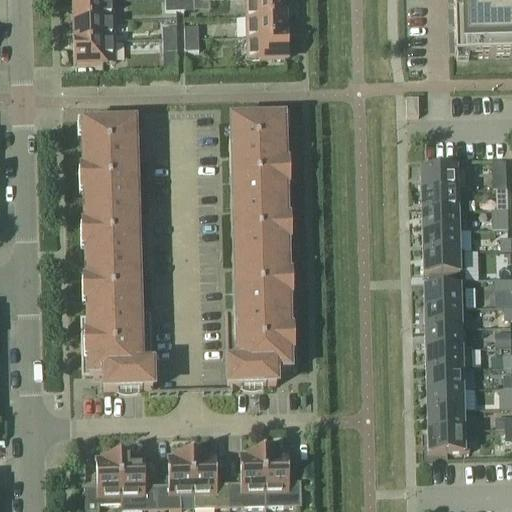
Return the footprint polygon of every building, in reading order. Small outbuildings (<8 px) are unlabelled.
[(283,0),(245,1),(245,21),(284,20),(283,0)] [(511,0),(452,0),(454,62),(511,60),(511,0)] [(193,1),(179,2),(179,14),(193,14),(193,1)] [(165,3),(165,15),(179,14),(179,2),(165,3)] [(113,25),(113,5),(74,6),(74,26),(113,25)] [(245,21),(246,41),(287,40),(287,39),(285,39),(284,20),(245,21)] [(75,45),(73,45),(73,46),(114,45),(113,25),(74,26),(75,45)] [(184,43),(198,42),(198,30),(184,31),(184,43)] [(176,31),(162,31),(162,43),(176,43),(176,31)] [(247,62),(288,61),(287,40),(246,41),(247,62)] [(184,55),(198,54),(198,42),(184,43),(184,55)] [(177,55),(176,43),(162,43),(162,55),(177,55)] [(114,66),(114,45),(73,46),(73,67),(114,66)] [(418,120),(418,101),(406,101),(406,121),(418,120)] [(239,316),(225,316),(227,391),(237,391),(237,392),(241,391),(241,390),(261,390),(261,391),(265,391),(265,390),(275,390),(275,375),(297,375),(295,316),(288,316),(287,301),(280,301),(280,280),(287,280),(286,245),(279,246),(278,225),(285,225),(284,190),(277,191),(277,170),(284,170),(283,135),(276,135),(276,124),(233,125),(239,316)] [(136,319),(131,127),(89,129),(89,140),(82,141),(83,175),(90,175),(90,195),(83,196),(84,230),(91,230),(92,251),(85,251),(86,285),(93,285),(93,306),(86,306),(87,321),(79,321),(81,380),(103,380),(103,394),(113,394),(113,395),(117,395),(117,394),(138,393),(138,394),(141,394),(141,393),(152,393),(150,318),(136,319)] [(457,195),(467,195),(466,173),(420,174),(420,195),(457,195)] [(495,193),(497,193),(505,193),(505,181),(497,181),(491,181),(492,193),(495,193)] [(457,215),(457,195),(420,195),(421,216),(457,215)] [(496,214),(507,214),(506,201),(496,201),(496,214)] [(507,226),(507,214),(496,214),(490,214),(491,226),(507,226)] [(458,235),(457,215),(421,216),(421,236),(458,235)] [(459,255),(458,235),(421,236),(422,257),(459,256),(459,255)] [(499,242),(499,255),(510,255),(510,242),(499,242)] [(459,255),(459,256),(422,257),(423,278),(464,277),(463,255),(459,255)] [(464,284),(464,277),(429,278),(429,285),(464,284)] [(493,284),(494,296),(511,296),(511,284),(493,284)] [(465,312),(464,291),(423,292),(423,313),(465,312)] [(465,334),(465,312),(423,313),(424,334),(461,333),(461,334),(465,334)] [(461,352),(461,334),(461,333),(424,334),(425,354),(461,353),(461,352)] [(498,338),(499,350),(510,350),(510,337),(498,338)] [(461,352),(461,353),(425,354),(425,375),(462,374),(462,375),(471,374),(471,352),(461,352)] [(502,372),(511,372),(511,359),(510,360),(502,360),(502,372)] [(462,394),(462,375),(462,374),(425,375),(426,395),(462,394)] [(502,380),(503,393),(511,393),(511,380),(502,380)] [(511,392),(511,393),(503,393),(499,393),(499,413),(511,413),(511,392)] [(463,414),(462,394),(426,395),(426,415),(463,414)] [(463,434),(463,414),(426,415),(427,436),(463,435),(463,434)] [(463,434),(463,435),(427,436),(427,457),(469,456),(468,434),(463,434)] [(265,511),(301,511),(300,486),(287,486),(287,457),(284,457),(284,455),(263,456),(265,511)] [(228,511),(246,511),(265,511),(263,456),(242,456),(242,458),(239,458),(240,488),(228,488),(228,511)] [(212,457),(191,458),(192,501),(192,511),(228,511),(228,488),(215,488),(215,459),(212,459),(212,457)] [(180,511),(181,501),(192,501),(191,458),(170,458),(170,460),(167,460),(168,489),(156,490),(156,511),(180,511)] [(119,460),(121,509),(120,511),(156,511),(156,490),(144,490),(143,461),(138,461),(138,459),(119,460)] [(98,511),(98,509),(121,509),(119,460),(101,460),(101,462),(95,462),(96,491),(84,492),(84,511),(98,511)]
